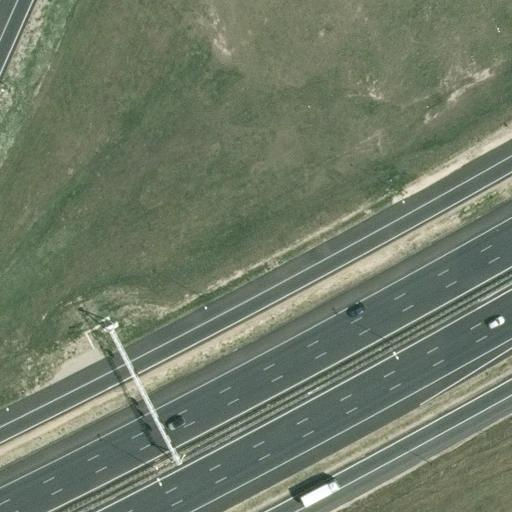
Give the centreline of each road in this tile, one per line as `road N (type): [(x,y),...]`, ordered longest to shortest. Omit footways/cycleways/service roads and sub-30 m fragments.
road 1 (motorway): [(511,163),(0,434)]
road 2 (motorway): [(511,244),(2,511)]
road 3 (motorway): [(141,511),(511,313)]
road 4 (motorway): [(282,511),(511,385)]
